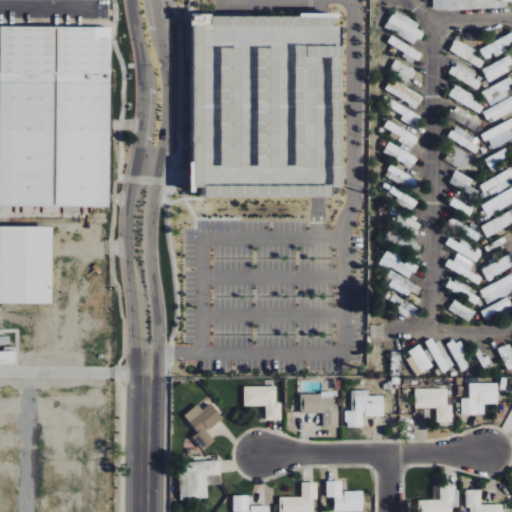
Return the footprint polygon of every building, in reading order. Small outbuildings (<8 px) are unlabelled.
[(425,28),(394,11),(385,27),(416,44),(425,28)] [(110,27),(0,25),(0,205),(109,206),(110,27)] [(417,63),(422,52),(390,37),(387,43),(404,51),(402,56),(417,63)] [(219,166),(236,166),(236,144),(230,144),(231,123),(236,123),(236,89),(234,89),(234,82),(230,82),(230,67),(236,67),(236,47),(220,46),(219,166)] [(256,166),(289,166),(289,153),(277,153),(278,77),(272,77),(273,47),(257,46),(256,166)] [(478,89),(480,81),(466,76),(464,84),(478,89)] [(507,97),(503,90),(511,85),(511,80),(510,77),(482,92),(489,106),(507,97)] [(304,79),(295,79),(294,129),(301,129),(302,124),(303,124),(304,79)] [(384,91),(418,107),(423,95),(390,80),(384,91)] [(448,96),(479,113),(483,107),(472,101),(475,96),(454,85),(448,96)] [(482,111),(487,123),(511,111),(511,99),(511,98),(482,111)] [(387,107),(403,114),(401,120),(415,126),(420,114),(389,101),(387,107)] [(511,118),(480,134),(485,143),(489,141),(492,149),(511,139),(511,131),(510,127),(511,126),(511,118)] [(412,148),(418,138),(399,128),(397,131),(394,129),(390,136),(412,148)] [(383,152),(412,168),(417,158),(389,142),(383,152)] [(294,165),(314,166),(315,153),(308,153),(308,146),(294,145),(294,165)] [(472,180),(455,171),(448,184),(475,197),(478,191),(469,186),(472,180)] [(386,198),(413,210),(418,200),(391,187),(386,198)] [(511,204),(511,189),(481,203),(486,215),(511,204)] [(415,234),(421,223),(395,210),(389,221),(415,234)] [(511,212),(480,224),(485,236),(511,225),(511,212)] [(52,226),(0,225),(0,302),(51,303),(52,226)] [(480,236),(467,226),(463,232),(475,242),(480,236)] [(453,240),(449,249),(477,261),(479,255),(469,251),(471,247),(453,240)] [(478,282),(481,278),(469,271),(473,263),(457,254),(450,267),(478,282)] [(486,278),(511,267),(511,258),(511,255),(481,268),(486,278)] [(410,290),(417,294),(421,288),(390,270),(387,276),(392,279),(388,286),(407,296),(410,290)] [(479,290),(486,304),(511,291),(511,282),(509,276),(479,290)] [(419,309),(393,294),(388,303),(414,319),(419,309)] [(495,303),(498,311),(511,307),(507,298),(495,303)] [(9,336),(0,335),(0,344),(9,345),(9,336)] [(511,363),(511,349),(510,344),(498,348),(505,366),(511,363)] [(433,366),(420,346),(404,357),(417,376),(433,366)] [(0,363),(16,363),(16,351),(0,351),(0,363)] [(461,414),(484,414),(484,404),(497,403),(497,383),(469,383),(469,398),(461,398),(461,414)] [(275,387),(244,387),(244,406),(265,406),(265,420),(281,420),(280,403),(276,403),(275,387)] [(447,388),(415,389),(415,408),(436,408),(437,422),(452,422),(451,404),(447,404),(447,388)] [(384,416),(383,396),(368,396),(368,390),(351,391),(351,410),(345,410),(345,427),(364,427),(363,416),(384,416)] [(299,394),(300,413),(322,413),(323,426),(336,426),(335,393),(299,394)] [(198,404),(184,415),(198,433),(192,437),(202,450),(214,440),(207,431),(223,419),(210,403),(202,410),(198,404)] [(207,499),(206,475),(220,474),(220,460),(179,462),(180,500),(207,499)] [(335,511),(363,511),(363,491),(343,492),(342,481),(326,481),(326,497),(334,497),(335,511)] [(279,511),(312,511),(313,500),(317,500),(317,482),(302,482),(302,497),(279,497),(279,511)] [(418,500),(418,511),(453,511),(454,485),(441,485),(440,500),(418,500)] [(502,511),(502,504),(481,505),(480,490),(465,491),(465,508),(470,508),(469,511),(502,511)] [(269,511),(269,506),(248,506),(248,495),(233,495),(233,511),(269,511)]
